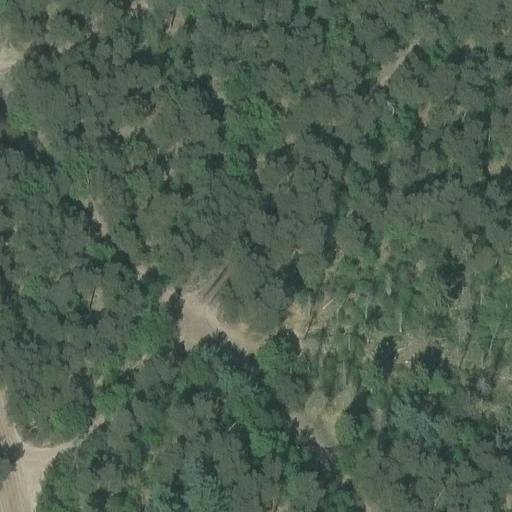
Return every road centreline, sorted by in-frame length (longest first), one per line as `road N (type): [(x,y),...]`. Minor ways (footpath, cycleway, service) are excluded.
road 1 (track): [(359,511),(215,340),(25,511)]
road 2 (track): [(0,74),(114,39),(187,0)]
